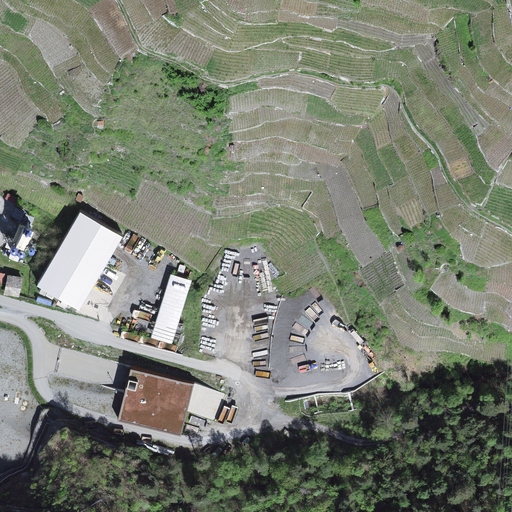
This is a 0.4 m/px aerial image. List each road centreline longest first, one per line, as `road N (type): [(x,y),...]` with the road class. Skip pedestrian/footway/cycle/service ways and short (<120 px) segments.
road 1 (motorway): [(511,497),(117,382),(0,357)]
road 2 (motorway): [(385,511),(0,434)]
road 3 (track): [(511,405),(452,408),(387,440),(301,425),(261,436)]
road 4 (motorway): [(0,483),(120,511)]
